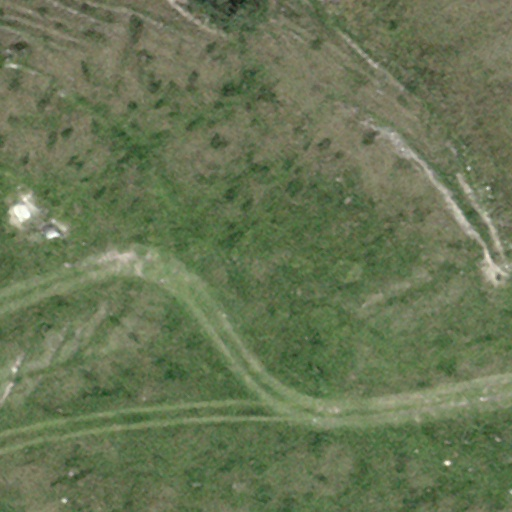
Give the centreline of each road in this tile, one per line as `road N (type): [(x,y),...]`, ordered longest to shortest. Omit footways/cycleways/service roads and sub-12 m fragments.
road 1 (track): [(0,307),(133,260),(224,300),(305,417),(385,429),(511,410)]
road 2 (track): [(0,446),(107,421),(233,408),(305,417)]
